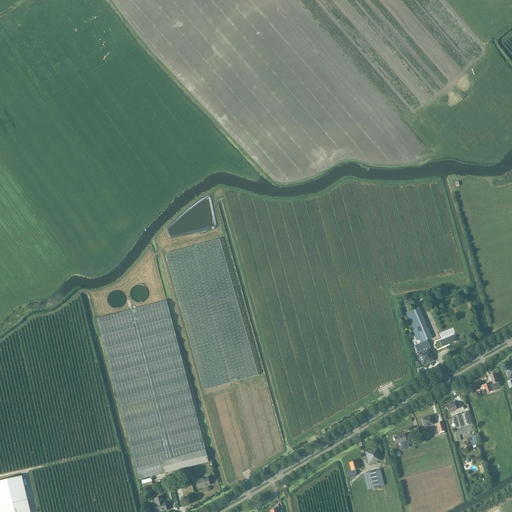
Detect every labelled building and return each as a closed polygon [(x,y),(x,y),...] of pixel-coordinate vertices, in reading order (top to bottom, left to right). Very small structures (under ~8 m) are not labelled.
[(26,121),(36,114),(35,112),(24,119),(26,121)] [(258,375),(233,289),(220,239),(165,254),(179,304),(204,390),(258,375)] [(144,294),(144,292),(144,291),(144,290),(143,288),(142,287),(141,286),(140,286),(139,285),(137,285),(136,285),(135,285),(132,287),(131,288),(130,289),(130,291),(130,292),(130,294),(130,295),(131,296),(132,297),(133,298),(134,299),(135,300),(137,300),(138,300),(139,299),(141,299),(142,298),(143,297),(144,295),(144,294)] [(121,300),(121,298),(121,297),(121,295),(120,294),(119,293),(118,292),(117,291),(116,291),(115,291),(113,291),(112,291),(110,292),(109,293),(108,294),(107,295),(107,297),(107,298),(107,299),(107,300),(108,302),(108,303),(110,304),(111,305),(113,305),(114,305),(115,305),(116,305),(118,304),(119,303),(120,302),(121,301),(121,300)] [(165,473),(162,461),(205,449),(167,301),(97,319),(138,480),(165,473)] [(418,307),(405,313),(416,338),(418,337),(421,343),(414,346),(423,366),(435,361),(430,349),(431,348),(427,341),(432,339),(418,307)] [(442,347),(449,344),(446,338),(440,341),(442,347)] [(484,385),(480,386),(483,394),(497,390),(497,388),(500,387),(499,383),(496,374),(490,376),(493,384),(490,385),(490,383),(484,385)] [(449,413),(456,410),(453,402),(446,405),(449,413)] [(453,430),(455,436),(457,442),(460,441),(458,435),(474,430),(468,412),(453,417),(457,429),(453,430)] [(431,416),(423,419),(426,428),(434,426),(431,416)] [(442,422),(437,424),(439,432),(440,435),(445,433),(444,431),(442,422)] [(407,440),(406,440),(404,434),(394,437),(395,444),(401,442),(403,449),(409,447),(407,440)] [(365,452),(368,462),(369,464),(377,462),(377,461),(381,460),(377,448),(365,452)] [(162,461),(165,473),(209,462),(205,449),(162,461)] [(351,471),(347,472),(348,476),(357,474),(356,470),(358,469),(356,461),(349,463),(351,471)] [(367,490),(379,487),(384,485),(380,470),(368,473),(363,474),(367,490)] [(30,511),(21,476),(0,481),(0,511),(30,511)] [(198,488),(210,485),(208,477),(196,481),(198,488)] [(153,505),(154,511),(158,511),(167,510),(165,502),(163,503),(161,497),(153,499),(154,505),(153,505)]
